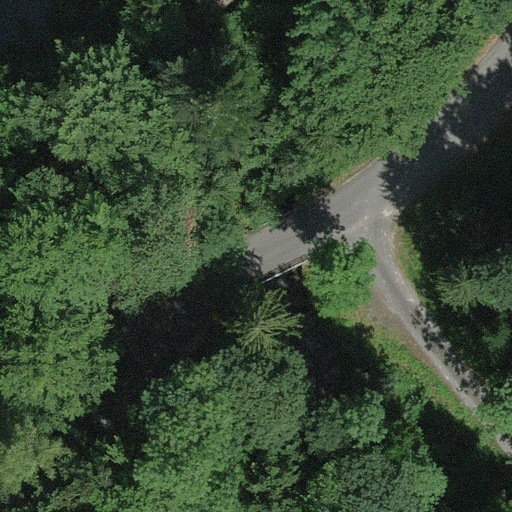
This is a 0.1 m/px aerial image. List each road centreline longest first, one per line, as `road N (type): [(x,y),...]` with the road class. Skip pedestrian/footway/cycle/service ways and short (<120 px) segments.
road 1 (residential): [(511,93),(434,172),(352,227),(183,287)]
road 2 (residential): [(183,287),(35,511)]
road 3 (residential): [(183,287),(0,311)]
